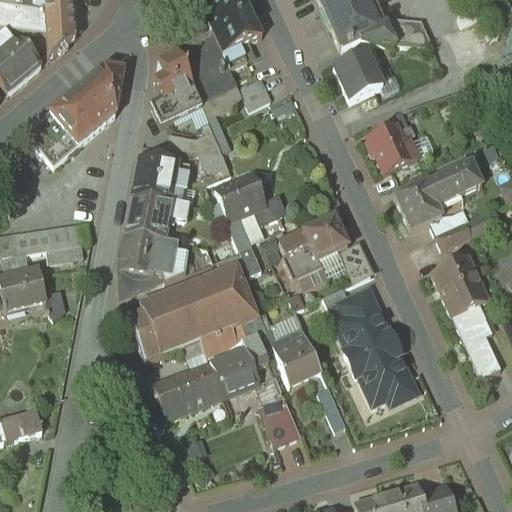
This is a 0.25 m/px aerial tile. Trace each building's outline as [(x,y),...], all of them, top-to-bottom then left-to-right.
[(0,0),(0,14),(43,21),(45,45),(46,67),(47,68),(74,46),(75,45),(74,44),(73,22),(76,22),(78,19),(76,0),(0,0)] [(240,0),(224,0),(198,13),(212,41),(229,78),(247,68),(240,54),(261,43),(240,0)] [(314,0),(316,3),(338,53),(356,44),(359,50),(394,52),(384,29),(372,2),(376,0),(314,0)] [(467,0),(470,5),(473,3),(481,22),(496,15),(496,14),(507,9),(502,0),(467,0)] [(43,21),(0,14),(0,38),(45,45),(43,21)] [(423,33),(384,29),(394,52),(433,56),(423,33)] [(178,57),(176,58),(199,111),(236,93),(229,78),(212,41),(199,47),(200,51),(180,60),(178,57)] [(12,51),(4,42),(0,45),(0,93),(7,102),(40,74),(17,46),(12,51)] [(199,47),(178,57),(180,60),(200,51),(199,47)] [(371,57),(333,74),(349,108),(381,93),(375,80),(380,77),(371,57)] [(199,111),(176,58),(157,67),(154,87),(163,106),(149,112),(160,134),(201,115),(199,111)] [(123,77),(104,73),(24,141),(52,174),(115,122),(123,77)] [(277,77),(260,85),(267,99),(284,91),(277,77)] [(260,85),(238,95),(245,110),(248,117),(270,107),(267,99),(260,85)] [(236,93),(199,111),(201,115),(206,127),(245,110),(238,95),(237,96),(236,93)] [(195,146),(169,140),(166,155),(181,158),(198,159),(198,160),(222,161),(208,129),(200,133),(204,141),(195,146)] [(395,131),(366,145),(368,148),(365,149),(371,161),(373,160),(384,181),(418,165),(413,156),(414,155),(408,144),(403,147),(395,131)] [(222,161),(198,160),(198,175),(228,177),(228,176),(222,161)] [(174,169),(139,162),(132,201),(171,208),(201,213),(203,200),(184,197),(188,172),(174,170),(174,169)] [(426,187),(393,202),(409,238),(428,229),(441,223),(440,222),(436,212),(481,192),(470,169),(427,189),(426,187)] [(251,180),(214,196),(221,212),(227,228),(225,229),(226,231),(237,256),(248,282),(260,277),(240,229),(246,224),(244,222),(245,221),(253,218),(258,231),(281,222),(274,204),(263,208),(251,180)] [(511,186),(499,192),(508,210),(511,208),(511,186)] [(171,208),(132,201),(124,240),(163,248),(171,208)] [(221,212),(212,216),(219,234),(226,231),(225,229),(227,228),(221,212)] [(451,220),(440,222),(441,223),(428,229),(434,243),(463,230),(468,228),(462,215),(451,220)] [(333,224),(302,239),(316,268),(317,267),(337,258),(347,253),(333,224)] [(463,230),(434,243),(441,258),(470,244),(463,230)] [(61,234),(0,243),(0,258),(2,263),(14,261),(14,262),(24,260),(47,257),(81,251),(90,250),(87,235),(62,239),(61,234)] [(302,239),(278,250),(284,263),(281,264),(292,287),(321,274),(317,267),(316,268),(302,239)] [(163,248),(124,240),(117,276),(118,304),(155,289),(153,282),(153,280),(160,279),(163,289),(180,282),(182,274),(180,274),(182,259),(170,257),(171,249),(163,248)] [(347,253),(337,258),(352,290),(374,280),(358,248),(347,253)] [(81,251),(47,257),(49,270),(83,264),(81,251)] [(238,259),(216,268),(221,279),(233,275),(232,274),(236,273),(243,270),(238,259)] [(0,267),(4,284),(28,278),(24,261),(0,267)] [(468,262),(430,280),(451,325),(478,313),(489,308),(468,262)] [(203,287),(189,292),(189,291),(187,292),(187,293),(173,298),(173,297),(171,298),(172,299),(158,304),(157,303),(156,304),(156,305),(142,310),(142,309),(138,311),(141,318),(128,324),(127,323),(126,324),(143,370),(146,369),(145,368),(182,354),(199,348),(204,360),(206,365),(225,358),(236,350),(256,342),(271,335),(265,321),(256,325),(236,273),(232,274),(233,275),(221,279),(220,280),(220,279),(218,279),(218,280),(205,286),(204,285),(202,286),(203,287)] [(511,273),(498,280),(511,311),(511,273)] [(0,284),(0,299),(0,300),(3,313),(1,313),(2,317),(4,316),(5,319),(6,318),(6,317),(44,308),(44,309),(46,309),(44,302),(38,276),(28,278),(4,284),(0,284)] [(397,371),(379,334),(383,332),(367,297),(338,311),(343,322),(332,327),(346,357),(343,359),(354,383),(358,382),(372,412),(386,405),(390,412),(415,400),(401,370),(397,371)] [(59,299),(44,302),(46,309),(48,318),(45,318),(46,321),(48,320),(54,327),(64,318),(59,299)] [(478,313),(451,325),(479,386),(500,377),(485,344),(491,341),(478,313)] [(301,338),(262,356),(265,363),(274,358),(282,377),(281,378),(288,393),(289,392),(288,390),(317,378),(318,379),(319,379),(305,347),(301,338)] [(262,356),(256,342),(240,349),(244,358),(245,358),(253,376),(268,370),(265,363),(262,356)] [(199,348),(182,354),(187,366),(204,360),(199,348)] [(244,358),(209,372),(222,405),(258,390),(253,376),(245,358),(244,358)] [(208,371),(152,393),(165,426),(166,426),(166,425),(222,405),(209,372),(208,371)] [(334,413),(326,395),(316,400),(324,418),(334,413)] [(279,397),(267,410),(271,420),(261,424),(274,454),(299,443),(279,397)] [(334,413),(324,418),(333,438),(343,433),(334,413)] [(36,419),(0,429),(0,449),(41,439),(36,419)] [(423,511),(417,491),(380,502),(382,511),(449,511),(444,492),(443,493),(444,497),(429,502),(432,510),(426,511),(423,511)] [(382,511),(380,502),(352,510),(352,511),(382,511)]
